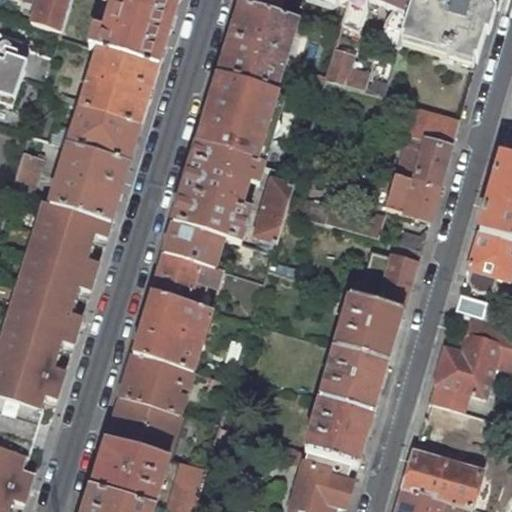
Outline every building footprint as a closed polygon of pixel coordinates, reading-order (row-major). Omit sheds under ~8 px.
[(38,0),(31,23),(62,34),(72,0),(38,0)] [(110,15),(108,22),(105,33),(95,30),(89,48),(100,51),(159,70),(180,0),(105,0),(105,1),(114,4),(110,15)] [(242,0),(241,7),(279,18),(284,0),(318,0),(348,9),(350,0),(242,0)] [(350,0),(348,9),(342,28),(359,33),(365,13),(365,0),(366,0),(375,3),(380,5),(395,11),(388,22),(381,44),(399,50),(401,41),(413,0),(350,0)] [(413,0),(401,41),(441,53),(439,60),(454,65),(456,57),(478,64),(490,23),(476,0),(413,0)] [(105,1),(102,12),(110,15),(114,4),(105,1)] [(241,7),(219,77),(277,95),(286,64),(288,59),(297,31),(298,24),(279,18),(241,7)] [(159,70),(100,51),(84,103),(83,103),(81,112),(141,131),(159,70)] [(335,52),(326,83),(344,88),(364,94),(365,94),(370,78),(349,72),(354,58),(335,52)] [(0,104),(12,109),(25,71),(5,64),(7,57),(0,54),(0,104)] [(257,166),(258,167),(263,152),(268,154),(272,139),(270,139),(274,124),(277,125),(281,111),(276,109),(280,96),(277,95),(219,77),(208,112),(197,149),(257,166)] [(84,103),(68,98),(65,107),(81,112),(83,103),(84,103)] [(401,137),(426,144),(451,151),(460,122),(409,107),(408,107),(401,137)] [(81,112),(70,150),(129,168),(141,131),(81,112)] [(511,129),(510,129),(502,157),(511,159),(511,129)] [(408,145),(398,178),(440,190),(451,151),(426,144),(424,150),(408,145)] [(197,149),(174,225),(225,241),(241,246),(251,215),(242,212),(244,205),(251,184),(259,186),(265,169),(258,167),(257,166),(197,149)] [(70,150),(52,207),(53,207),(96,222),(111,227),(129,168),(70,150)] [(33,195),(43,162),(39,161),(25,156),(13,195),(31,201),(33,195)] [(511,159),(502,157),(479,234),(511,243),(511,159)] [(282,183),(294,187),(297,178),(285,175),(284,175),(282,183)] [(395,177),(387,206),(407,211),(405,219),(429,226),(440,190),(398,178),(395,177)] [(254,239),(264,242),(264,241),(264,242),(276,245),(285,215),(294,187),(282,183),(272,181),(254,239)] [(43,198),(33,195),(31,201),(41,205),(43,198)] [(327,227),(377,241),(383,220),(333,205),(327,227)] [(53,207),(44,234),(89,247),(92,237),(93,234),(88,233),(90,228),(94,229),(96,222),(53,207)] [(92,237),(107,241),(111,227),(96,222),(94,229),(90,228),(88,233),(93,234),(92,237)] [(174,225),(165,255),(215,271),(225,241),(174,225)] [(44,234),(36,259),(81,273),(83,266),(79,265),(80,260),(85,261),(85,259),(89,247),(44,234)] [(511,243),(479,234),(468,271),(471,272),(470,277),(469,280),(469,283),(471,288),(474,291),(478,293),(482,293),(486,292),(489,290),(491,287),(493,283),(494,278),(509,282),(511,274),(511,243)] [(425,241),(406,235),(402,249),(421,254),(425,241)] [(276,245),(264,242),(264,241),(264,242),(261,252),(273,255),(276,245)] [(404,313),(421,254),(402,249),(397,247),(393,259),(385,288),(373,285),(356,280),(351,297),(404,313)] [(165,255),(152,297),(188,308),(194,290),(206,293),(207,288),(217,290),(223,273),(215,271),(165,255)] [(385,288),(393,259),(381,256),(373,285),(385,288)] [(28,257),(24,270),(29,282),(28,287),(72,302),(77,286),(81,273),(36,259),(28,257)] [(95,277),(100,263),(85,259),(85,261),(80,260),(79,265),(83,266),(81,273),(95,277)] [(77,286),(91,291),(95,277),(81,273),(77,286)] [(28,287),(19,314),(64,328),(66,322),(61,320),(63,315),(68,317),(68,315),(72,302),(28,287)] [(335,351),(388,367),(404,313),(351,297),(347,296),(344,303),(349,304),(335,351)] [(152,297),(134,357),(194,375),(212,315),(188,308),(152,297)] [(461,297),(456,313),(505,327),(510,311),(461,297)] [(11,312),(7,325),(13,337),(11,343),(55,357),(60,342),(64,328),(19,314),(11,312)] [(456,313),(452,328),(468,333),(466,340),(462,355),(445,351),(435,386),(466,395),(485,400),(494,367),(511,372),(511,368),(511,329),(505,327),(456,313)] [(79,332),(83,319),(68,315),(68,317),(63,315),(61,320),(66,322),(64,328),(79,332)] [(60,342),(75,346),(79,332),(64,328),(60,342)] [(11,343),(3,369),(48,383),(49,377),(44,375),(46,371),(51,372),(51,370),(55,357),(11,343)] [(335,351),(321,402),(374,418),(388,367),(335,351)] [(134,357),(121,400),(181,418),(182,414),(194,375),(134,357)] [(0,368),(0,399),(1,400),(38,412),(43,397),(48,383),(3,369),(0,368)] [(62,388),(66,374),(51,370),(51,372),(46,371),(44,375),(49,377),(48,383),(62,388)] [(208,393),(230,399),(233,386),(212,380),(211,380),(208,393)] [(43,397),(58,402),(62,388),(48,383),(43,397)] [(466,395),(435,386),(429,404),(461,413),(466,395)] [(0,399),(0,453),(6,456),(23,461),(26,451),(35,422),(38,412),(1,400),(0,399)] [(168,461),(181,418),(121,400),(107,443),(168,461)] [(321,402),(305,455),(309,456),(358,471),(374,418),(321,402)] [(220,430),(215,446),(234,452),(239,436),(220,430)] [(107,443),(92,492),(155,511),(169,461),(168,461),(107,443)] [(304,468),(290,511),(345,511),(358,471),(309,456),(305,455),(291,451),(288,463),(304,468)] [(0,485),(14,489),(19,476),(23,461),(6,456),(0,453),(0,485)] [(414,456),(404,492),(448,505),(459,508),(460,508),(472,511),(483,475),(456,467),(455,469),(445,466),(446,464),(414,456)] [(183,465),(168,511),(195,511),(197,506),(200,498),(207,473),(183,465)] [(29,494),(33,480),(19,476),(14,489),(29,494)] [(0,485),(0,511),(7,511),(10,503),(11,501),(6,500),(7,495),(12,496),(14,489),(0,485)] [(10,503),(25,508),(29,494),(14,489),(12,496),(7,495),(6,500),(11,501),(10,503)] [(92,492),(86,511),(154,511),(155,511),(92,492)] [(446,511),(448,505),(404,492),(397,511),(446,511)]
